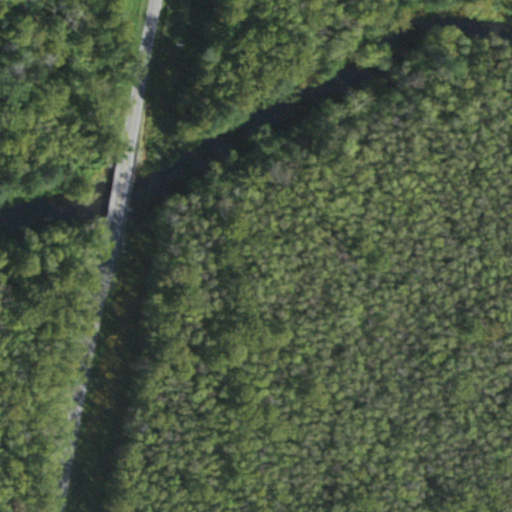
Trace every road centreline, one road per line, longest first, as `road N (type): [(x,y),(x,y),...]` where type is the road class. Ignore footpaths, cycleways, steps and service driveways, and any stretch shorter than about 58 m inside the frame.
road 1 (residential): [(56,511),(104,256)]
road 2 (residential): [(122,159),(154,0)]
